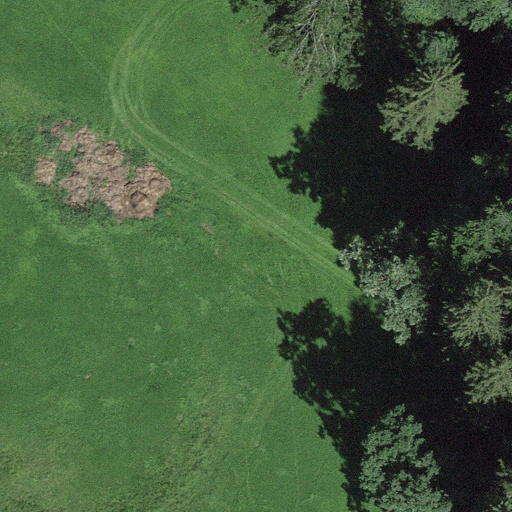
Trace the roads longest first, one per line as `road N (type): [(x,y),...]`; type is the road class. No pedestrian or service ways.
road 1 (track): [(410,0),(454,207),(511,210)]
road 2 (track): [(438,511),(415,449),(344,314)]
